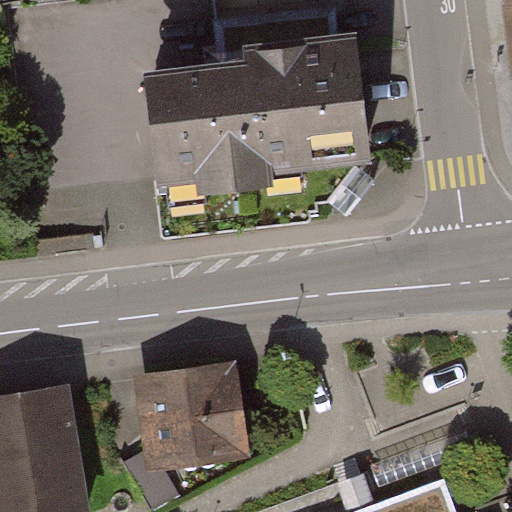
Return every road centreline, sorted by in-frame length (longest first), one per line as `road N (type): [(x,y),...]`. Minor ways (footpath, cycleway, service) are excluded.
road 1 (tertiary): [(474,278),(0,335)]
road 2 (residential): [(474,278),(437,0)]
road 3 (residential): [(474,278),(511,404)]
